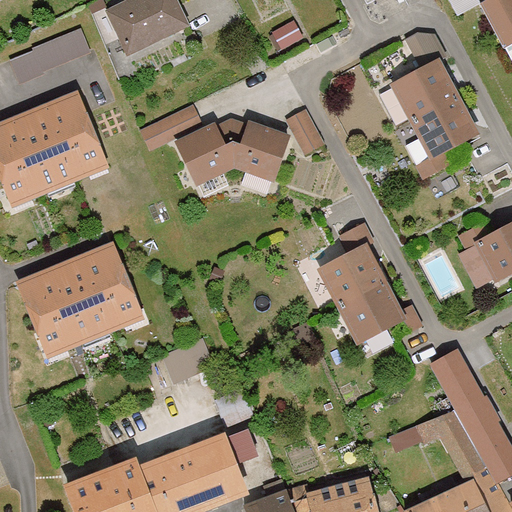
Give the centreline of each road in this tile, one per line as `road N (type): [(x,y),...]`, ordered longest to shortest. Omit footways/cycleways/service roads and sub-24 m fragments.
road 1 (residential): [(369,39),(318,68),(308,92),(429,324),(456,340),(511,313)]
road 2 (residential): [(511,154),(452,42),(432,24),(406,23)]
road 3 (residential): [(28,511),(2,406),(0,359)]
